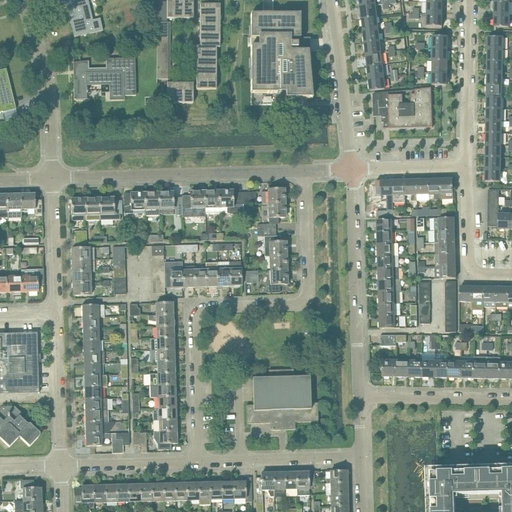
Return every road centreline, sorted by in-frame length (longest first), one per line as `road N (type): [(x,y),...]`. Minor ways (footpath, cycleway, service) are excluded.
road 1 (residential): [(198,461),(200,314),(305,300),(305,171)]
road 2 (residential): [(52,178),(305,171)]
road 3 (residential): [(358,398),(351,169)]
road 4 (residential): [(52,178),(48,75),(29,0)]
road 5 (residential): [(351,169),(331,0)]
road 6 (residential): [(468,0),(465,166)]
road 7 (residential): [(198,461),(360,456)]
road 8 (residential): [(56,312),(61,466)]
road 9 (residential): [(511,399),(358,398)]
road 10 (residential): [(465,166),(466,259),(482,275),(511,276)]
road 11 (residential): [(61,466),(198,461)]
road 12 (residential): [(52,178),(56,312)]
